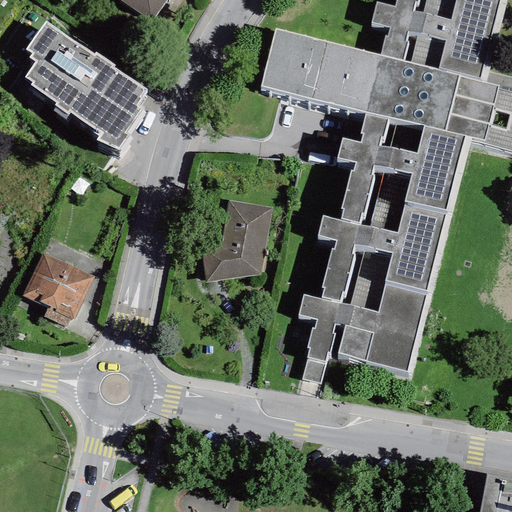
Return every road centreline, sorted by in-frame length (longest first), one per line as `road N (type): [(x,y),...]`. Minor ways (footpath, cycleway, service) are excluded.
road 1 (residential): [(121,362),(177,125),(253,0)]
road 2 (residential): [(511,457),(141,393)]
